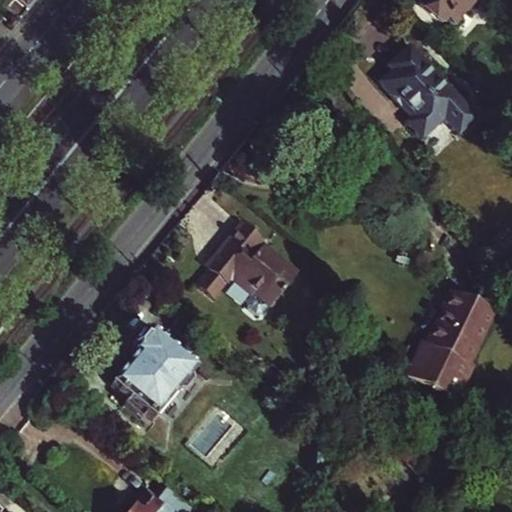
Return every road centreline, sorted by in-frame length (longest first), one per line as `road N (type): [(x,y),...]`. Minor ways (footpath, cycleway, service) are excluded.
road 1 (tertiary): [(0,399),(328,0)]
road 2 (primary): [(0,263),(217,0)]
road 3 (primary): [(177,0),(0,213)]
